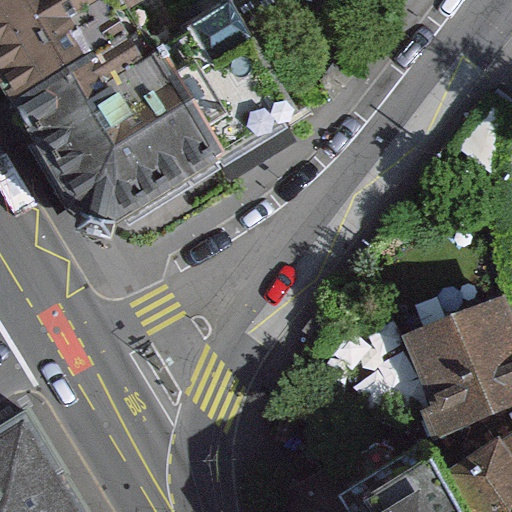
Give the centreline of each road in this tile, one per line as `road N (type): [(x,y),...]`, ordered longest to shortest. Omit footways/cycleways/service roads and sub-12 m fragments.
road 1 (residential): [(197,511),(201,432),(213,392),(304,224)]
road 2 (residential): [(304,224),(493,0)]
road 3 (residential): [(75,334),(304,224)]
road 4 (primary): [(174,511),(75,334)]
road 5 (primary): [(75,334),(0,209)]
